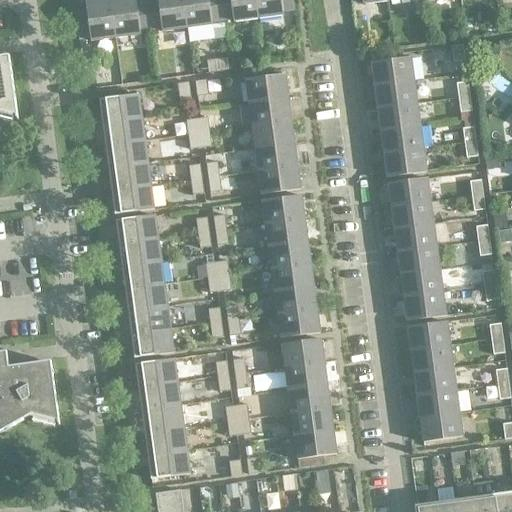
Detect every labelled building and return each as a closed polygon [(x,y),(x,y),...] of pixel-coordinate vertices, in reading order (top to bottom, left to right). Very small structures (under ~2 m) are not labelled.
[(116,39),(110,0),(105,0),(86,3),(87,11),(75,13),(79,40),(91,38),(91,42),(116,39)] [(135,0),(110,0),(116,39),(141,35),(140,32),(151,30),(147,3),(136,4),(135,0)] [(187,29),(183,0),(157,0),(158,1),(147,3),(151,30),(162,29),(162,32),(187,29)] [(183,0),(187,29),(212,26),(211,22),(222,20),(219,0),(183,0)] [(258,19),(255,0),(219,0),(222,20),(233,19),(234,23),(258,19)] [(255,0),(258,19),(283,16),(283,12),(294,11),(292,0),(255,0)] [(499,41),(480,43),(477,51),(492,62),(499,53),(500,47),(499,41)] [(465,61),(463,46),(451,47),(453,63),(465,61)] [(472,69),(489,67),(492,62),(479,53),(470,54),(472,69)] [(0,112),(14,116),(16,117),(16,120),(18,120),(10,64),(9,57),(0,58),(0,112)] [(371,64),(375,87),(414,82),(411,58),(371,64)] [(246,81),(249,104),(288,99),(285,75),(246,81)] [(209,96),(206,80),(195,82),(197,98),(209,96)] [(417,104),(414,82),(375,87),(378,110),(417,104)] [(470,97),(468,82),(456,84),(458,99),(470,97)] [(189,83),(178,84),(180,100),(191,98),(189,83)] [(99,101),(103,124),(142,119),(139,95),(99,101)] [(472,112),(470,97),(458,99),(460,114),(472,112)] [(291,122),(288,99),(249,104),(252,127),(291,122)] [(420,127),(417,104),(378,110),(381,132),(420,127)] [(208,118),(200,119),(197,119),(199,134),(210,133),(208,118)] [(145,142),(142,119),(103,124),(106,147),(145,142)] [(199,134),(197,119),(186,121),(188,136),(199,134)] [(294,144),(291,122),(252,127),(255,150),(294,144)] [(423,150),(420,127),(381,132),(384,155),(423,150)] [(476,142),(474,128),(463,129),(465,144),(476,142)] [(212,148),(210,133),(199,134),(201,149),(212,148)] [(201,149),(199,134),(188,136),(190,151),(201,149)] [(148,164),(145,142),(106,147),(109,169),(148,164)] [(478,157),(476,142),(465,144),(467,159),(478,157)] [(297,167),(294,144),(255,150),(258,172),(297,167)] [(426,173),(423,150),(384,155),(387,179),(426,173)] [(487,170),(498,168),(497,160),(486,161),(487,170)] [(218,163),(206,164),(208,179),(220,177),(218,163)] [(151,187),(148,164),(109,169),(112,192),(151,187)] [(202,180),(200,165),(189,166),(191,181),(202,180)] [(300,190),(297,167),(258,172),(261,196),(300,190)] [(222,192),(220,177),(208,179),(210,194),(222,192)] [(430,203),(427,179),(388,185),(391,208),(430,203)] [(204,195),(202,180),(191,181),(193,196),(204,195)] [(483,196),(481,181),(470,182),(472,197),(483,196)] [(154,210),(151,187),(112,192),(115,216),(154,210)] [(262,202),(265,225),(305,220),(301,196),(262,202)] [(485,211),(483,196),(472,197),(474,212),(485,211)] [(434,225),(430,203),(391,208),(394,231),(434,225)] [(496,229),(507,227),(505,213),(494,215),(496,229)] [(116,222),(119,245),(158,240),(155,216),(116,222)] [(225,216),(213,217),(215,232),(227,231),(225,216)] [(209,233),(207,218),(196,220),(198,234),(209,233)] [(308,243),(305,220),(265,225),(268,248),(308,243)] [(437,248),(434,225),(394,231),(397,253),(437,248)] [(489,241),(487,226),(476,228),(478,242),(489,241)] [(497,242),(511,240),(509,228),(495,230),(497,242)] [(229,245),(227,231),(215,232),(217,247),(229,245)] [(211,248),(209,233),(198,234),(200,249),(211,248)] [(161,262),(158,240),(119,245),(122,268),(161,262)] [(491,256),(489,241),(478,242),(480,257),(491,256)] [(311,265),(308,243),(268,248),(271,270),(311,265)] [(440,271),(437,248),(397,253),(400,276),(440,271)] [(511,256),(499,258),(500,271),(511,269),(511,256)] [(227,261),(219,262),(217,263),(219,278),(229,276),(227,261)] [(165,285),(161,262),(122,268),(125,290),(165,285)] [(219,278),(217,263),(206,264),(208,279),(219,278)] [(314,288),(311,265),(271,270),(274,293),(314,288)] [(443,293),(440,271),(400,276),(403,299),(443,293)] [(496,286),(493,271),(482,273),(484,288),(496,286)] [(231,291),(229,276),(219,278),(221,293),(231,291)] [(221,293),(219,278),(208,279),(210,294),(221,293)] [(511,284),(510,283),(502,284),(504,295),(511,293),(511,284)] [(168,308),(165,285),(125,290),(128,313),(168,308)] [(498,301),(496,286),(484,288),(486,302),(498,301)] [(317,310),(314,288),(274,293),(278,316),(317,310)] [(446,317),(443,293),(403,299),(407,322),(446,317)] [(237,306),(226,308),(228,322),(239,321),(237,306)] [(171,330),(168,308),(128,313),(131,336),(171,330)] [(222,323),(220,308),(208,310),(210,325),(222,323)] [(320,334),(317,310),(278,316),(281,339),(320,334)] [(241,336),(239,321),(228,322),(230,337),(241,336)] [(224,338),(222,323),(210,325),(212,340),(224,338)] [(407,328),(411,352),(450,346),(447,323),(407,328)] [(503,339),(501,324),(489,326),(491,341),(503,339)] [(174,354),(171,330),(131,336),(135,359),(174,354)] [(505,354),(503,339),(491,341),(493,356),(505,354)] [(282,345),(285,369),(324,363),(321,340),(282,345)] [(453,369),(450,346),(411,352),(414,374),(453,369)] [(12,372),(10,357),(0,358),(0,439),(35,419),(61,426),(61,429),(63,429),(54,366),(12,372)] [(244,359),(233,361),(235,376),(246,374),(244,359)] [(135,365),(139,389),(178,383),(175,360),(135,365)] [(229,376),(227,362),(215,363),(217,378),(229,376)] [(327,386),(324,363),(285,369),(288,391),(327,386)] [(456,392),(453,369),(414,374),(417,397),(456,392)] [(509,384),(507,369),(495,371),(497,386),(509,384)] [(248,389),(246,374),(235,376),(237,390),(248,389)] [(231,391),(229,376),(217,378),(219,393),(231,391)] [(181,406),(178,383),(139,389),(142,411),(181,406)] [(511,399),(509,384),(497,386),(499,401),(511,399)] [(330,409),(327,386),(288,391),(291,414),(330,409)] [(459,414),(456,392),(417,397),(420,419),(459,414)] [(247,405),(239,406),(236,406),(238,421),(249,420),(247,405)] [(184,429),(181,406),(142,411),(145,434),(184,429)] [(238,421),(236,406),(225,408),(227,423),(238,421)] [(333,431),(330,409),(291,414),(294,437),(333,431)] [(462,438),(459,414),(420,419),(423,443),(462,438)] [(251,435),(249,420),(238,421),(240,436),(251,435)] [(240,436),(238,421),(227,423),(229,438),(240,436)] [(511,439),(511,423),(503,425),(505,440),(511,439)] [(187,451),(184,429),(145,434),(148,457),(187,451)] [(337,455),(333,431),(294,437),(297,460),(337,455)] [(190,475),(187,451),(148,457),(151,480),(190,475)] [(450,455),(452,469),(465,467),(463,453),(450,455)] [(258,458),(246,460),(248,475),(260,474),(258,458)] [(243,476),(240,461),(229,462),(231,478),(243,476)] [(480,465),(482,479),(491,478),(490,464),(480,465)] [(327,471),(315,473),(317,482),(328,480),(327,471)] [(227,485),(228,495),(237,493),(236,484),(227,485)] [(416,490),(417,500),(428,498),(427,488),(416,490)] [(76,492),(75,491),(69,492),(69,500),(70,500),(76,500),(77,499),(76,492)] [(511,511),(511,495),(495,498),(496,511),(511,511)] [(496,511),(495,498),(476,500),(477,511),(496,511)] [(183,511),(181,500),(175,500),(169,501),(163,502),(156,503),(157,511),(183,511)] [(477,511),(476,500),(457,503),(457,511),(477,511)] [(457,511),(457,503),(438,506),(438,511),(457,511)]
